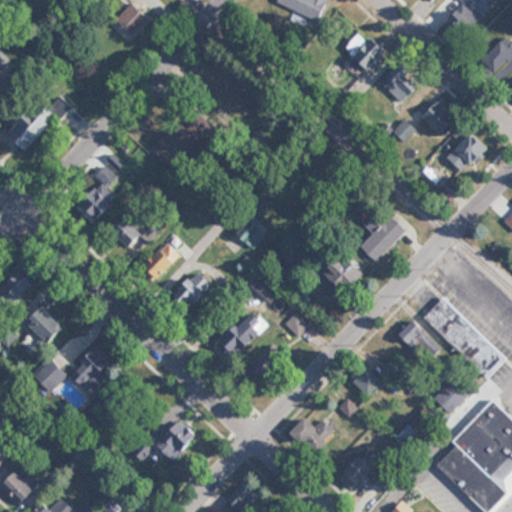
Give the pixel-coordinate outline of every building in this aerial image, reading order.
[(277,0),(277,2),(322,19),(328,0),(277,0)] [(461,38),(493,4),(489,0),(460,0),(464,3),(445,23),(461,38)] [(149,16),(133,1),(117,19),(134,33),(149,16)] [(511,65),(511,41),(505,35),(482,59),(500,78),(511,65)] [(367,39),(355,55),(375,70),(391,49),(376,37),(371,43),(367,39)] [(405,102),(423,84),(402,62),(383,80),(405,102)] [(261,101),(238,79),(224,94),(246,116),(261,101)] [(443,136),(462,117),(443,97),(424,115),(443,136)] [(10,128),(28,150),(58,125),(50,115),(40,124),(29,112),(10,128)] [(418,130),(407,118),(395,130),(406,141),(418,130)] [(449,156),(466,173),(491,147),(474,130),(449,156)] [(117,177),(106,165),(96,175),(103,182),(83,202),(100,219),(120,199),(107,187),(117,177)] [(428,173),(433,183),(439,180),(433,170),(428,173)] [(409,231),(386,206),(365,225),(372,233),(361,244),(377,261),(409,231)] [(144,221),(132,209),(109,232),(131,253),(146,237),(137,228),(144,221)] [(254,246),(266,234),(251,218),(238,230),(254,246)] [(277,250),(294,267),(307,254),(290,237),(277,250)] [(183,256),(168,241),(144,265),(159,280),(183,256)] [(348,252),(331,272),(366,302),(383,282),(348,252)] [(38,285),(24,262),(0,277),(0,282),(12,301),(38,285)] [(178,289),(192,308),(217,289),(204,270),(178,289)] [(425,317),(489,378),(509,356),(444,296),(425,317)] [(32,322),(47,345),(65,333),(51,310),(32,322)] [(271,328),(254,311),(224,341),(241,358),(271,328)] [(402,335),(413,346),(427,333),(416,321),(402,335)] [(103,373),(117,362),(104,346),(76,369),(95,394),(110,382),(103,373)] [(371,397),(387,383),(397,394),(405,387),(391,371),(381,380),(367,364),(353,377),(371,397)] [(436,397),(452,413),(473,392),(457,376),(436,397)] [(487,511),(495,511),(511,496),(511,411),(498,397),(453,441),(458,445),(440,464),(487,511)] [(411,424),(428,440),(446,421),(429,405),(411,424)] [(294,433),(315,454),(338,431),(325,419),(319,425),(310,417),(294,433)] [(198,442),(179,426),(160,447),(178,464),(198,442)] [(0,466),(12,454),(0,442),(0,466)] [(371,476),(376,482),(386,473),(365,453),(346,473),(361,487),(371,476)] [(29,473),(24,478),(17,471),(3,485),(26,508),(45,489),(29,473)] [(227,511),(245,511),(261,499),(249,483),(229,499),(235,506),(227,511)] [(77,511),(82,508),(86,511),(94,511),(96,510),(87,501),(78,511),(62,497),(47,511),(77,511)]
